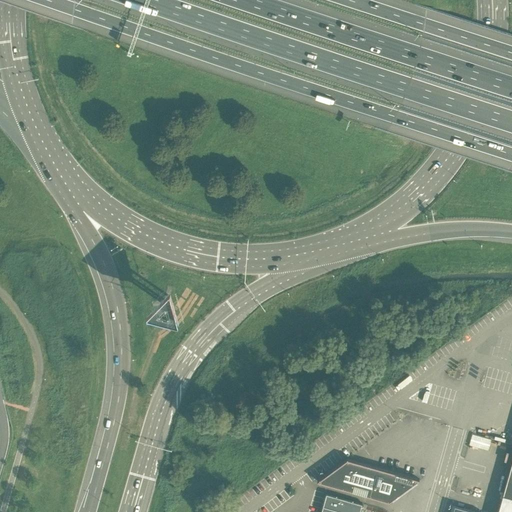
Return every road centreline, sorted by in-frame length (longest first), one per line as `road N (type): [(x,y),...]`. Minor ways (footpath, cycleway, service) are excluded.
road 1 (motorway): [(37,0),(511,157)]
road 2 (motorway): [(146,0),(511,120)]
road 3 (secondary): [(132,511),(160,413),(186,362),(234,310),(326,247)]
road 4 (secondary): [(78,193),(108,288),(117,353),(115,400),(85,511)]
road 5 (primary): [(372,234),(419,192),(461,135),(488,60),(491,0)]
road 6 (motorway): [(511,84),(254,0)]
road 7 (primary): [(78,193),(107,216),(187,251),(262,259),(326,247)]
road 8 (motorway): [(511,52),(350,0)]
road 9 (primary): [(9,0),(14,67),(40,136)]
road 10 (motorway): [(372,234),(511,231)]
